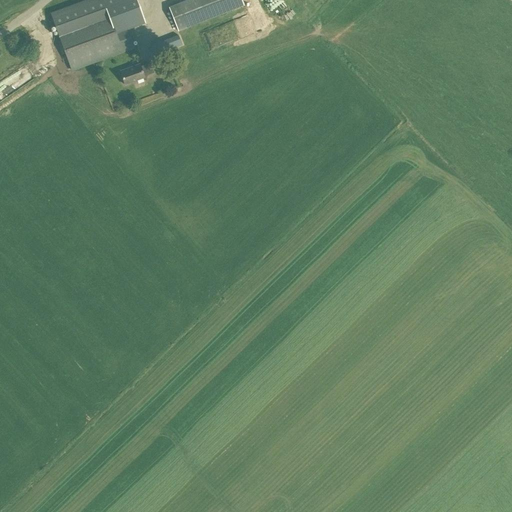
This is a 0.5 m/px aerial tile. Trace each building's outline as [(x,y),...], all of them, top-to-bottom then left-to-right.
[(126,26),(143,19),(140,10),(138,5),(136,0),(84,0),(50,12),(72,71),(134,48),(126,26)] [(186,0),(178,3),(187,27),(244,7),(240,0),(186,0)] [(187,27),(178,3),(168,7),(178,31),(187,27)] [(239,21),(218,28),(223,42),(244,35),(239,21)] [(182,45),(178,35),(170,38),(174,48),(182,45)] [(154,72),(150,62),(139,66),(139,64),(120,71),(125,84),(144,77),(143,76),(154,72)] [(53,67),(55,74),(69,70),(68,63),(53,67)] [(0,85),(0,102),(18,90),(11,79),(0,85)]
